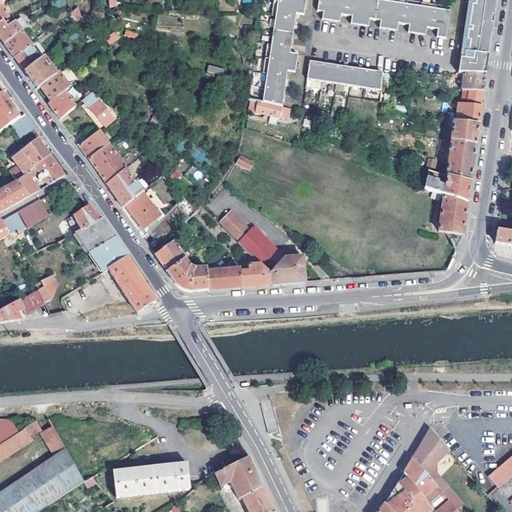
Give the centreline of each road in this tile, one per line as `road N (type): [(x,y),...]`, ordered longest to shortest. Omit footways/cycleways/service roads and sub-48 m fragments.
road 1 (track): [(44,337),(511,306)]
road 2 (tertiary): [(0,62),(176,312)]
road 3 (tertiary): [(176,312),(441,290)]
road 4 (residential): [(176,312),(82,327),(0,327)]
road 5 (tertiary): [(477,247),(499,94)]
road 6 (unclassified): [(97,396),(228,401)]
road 7 (tertiary): [(288,511),(228,401)]
